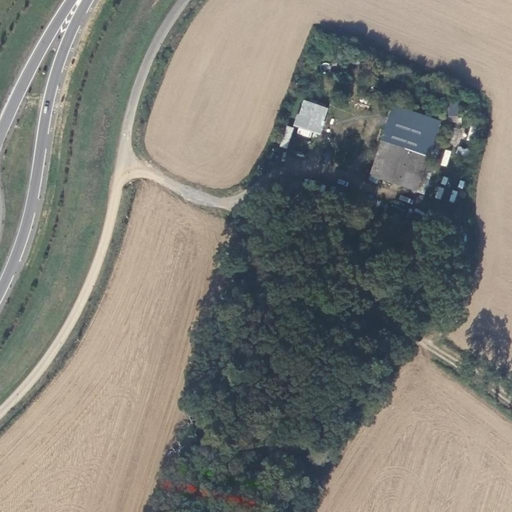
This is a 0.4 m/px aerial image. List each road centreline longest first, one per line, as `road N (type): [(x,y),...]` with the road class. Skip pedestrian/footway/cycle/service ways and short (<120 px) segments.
road 1 (unclassified): [(0,412),(51,352),(83,297),(105,239),(137,88),(184,0)]
road 2 (track): [(511,401),(243,200)]
road 3 (trunk): [(0,291),(26,223),(58,64),(87,0)]
road 4 (trunk): [(0,134),(71,0)]
